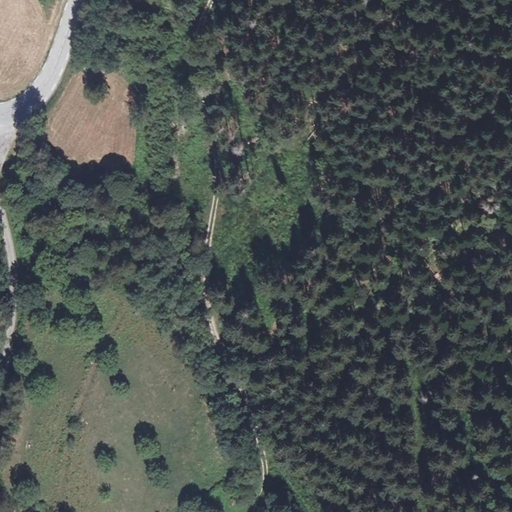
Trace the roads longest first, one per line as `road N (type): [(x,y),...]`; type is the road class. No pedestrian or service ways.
road 1 (unclassified): [(0,208),(10,294),(0,384)]
road 2 (secondary): [(77,0),(40,95),(0,117)]
